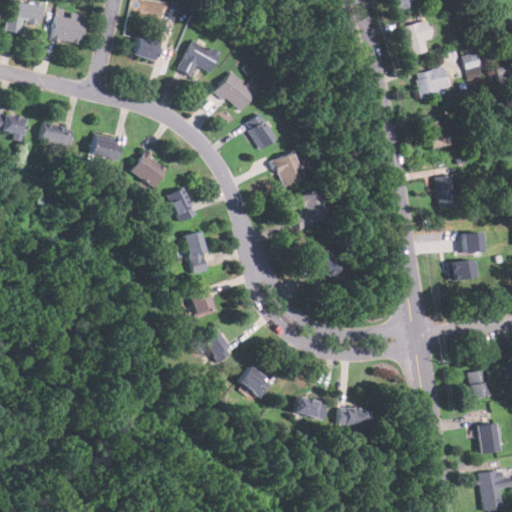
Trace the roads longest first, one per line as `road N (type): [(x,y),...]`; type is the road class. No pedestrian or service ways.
road 1 (tertiary): [(438,511),(374,94),(349,0)]
road 2 (residential): [(0,69),(143,104),(178,122),(226,178),(277,308),(319,338),(359,344)]
road 3 (residential): [(359,344),(511,316)]
